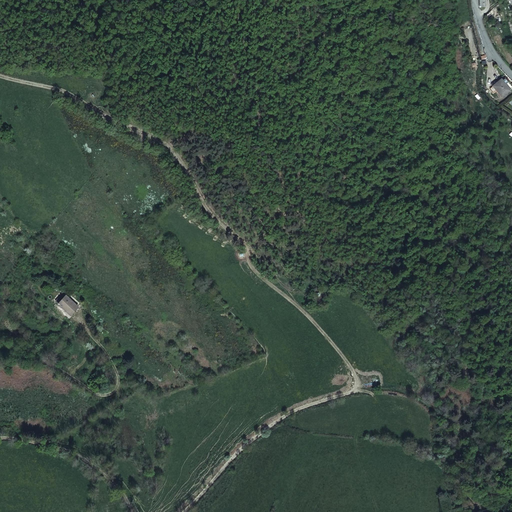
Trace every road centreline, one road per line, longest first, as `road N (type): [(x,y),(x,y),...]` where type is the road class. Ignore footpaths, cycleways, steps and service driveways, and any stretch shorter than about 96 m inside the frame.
road 1 (track): [(352,394),(354,371),(252,268),(247,247),(208,208),(168,143),(60,89),(0,75)]
road 2 (track): [(183,511),(243,448),(294,413),(373,387),(399,387),(438,411),(511,475)]
road 3 (residential): [(0,353),(45,359),(107,396),(116,379),(108,352),(73,310)]
road 4 (track): [(0,438),(81,461),(129,511)]
